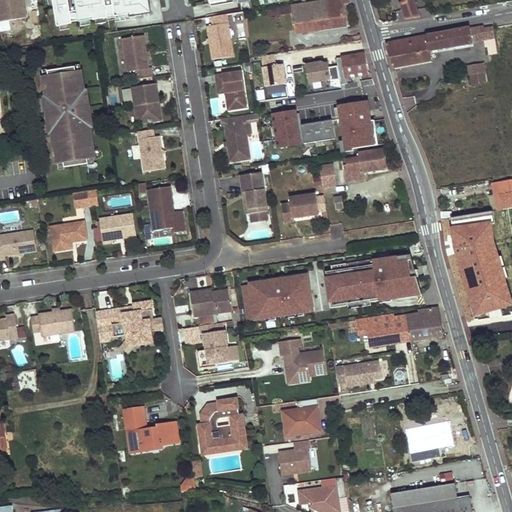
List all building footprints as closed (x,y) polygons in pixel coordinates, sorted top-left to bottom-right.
[(0,0),(0,20),(0,23),(28,19),(25,0),(0,0)] [(69,0),(53,0),(58,26),(73,23),(69,0)] [(106,0),(75,0),(79,21),(109,17),(106,0)] [(134,0),(128,1),(113,3),(115,19),(141,16),(138,0),(134,0)] [(152,14),(149,0),(138,0),(141,16),(152,14)] [(329,0),(301,4),(304,31),(347,25),(344,4),(353,2),(351,0),(329,0)] [(406,19),(420,17),(413,0),(405,0),(403,1),(400,2),(406,19)] [(292,5),(296,32),(304,31),(301,4),(292,5)] [(228,14),(213,17),(214,26),(208,27),(213,60),(234,56),(228,14)] [(493,37),(499,36),(498,26),(484,28),(484,26),(387,43),(393,67),(431,61),(430,50),(471,43),(471,41),(484,39),(486,47),(489,47),(490,53),(496,53),(494,46),(493,37)] [(144,36),(123,39),(128,72),(137,71),(138,80),(153,78),(152,68),(149,68),(147,56),(147,53),(144,36)] [(276,65),(274,54),(261,56),(266,87),(286,84),(283,64),(276,65)] [(342,57),(345,78),(370,75),(366,54),(342,57)] [(345,78),(342,57),(336,58),(337,66),(339,79),(345,78)] [(330,81),(339,79),(337,66),(329,68),(328,63),(324,64),(321,62),(305,64),(308,83),(330,79),(330,81)] [(472,86),(487,84),(485,63),(470,65),(471,73),(472,86)] [(76,72),(75,67),(48,71),(49,76),(43,77),(47,97),(49,97),(50,102),(47,102),(50,123),(53,123),(54,132),(52,133),(57,163),(64,162),(65,168),(89,164),(88,159),(95,158),(90,127),(88,127),(87,122),(90,122),(87,96),(83,97),(82,92),(85,91),(81,71),(76,72)] [(242,72),(216,76),(219,94),(230,92),(230,96),(226,97),(228,111),(247,108),(242,72)] [(157,85),(133,88),(138,124),(162,121),(160,109),(158,109),(157,102),(159,102),(157,85)] [(343,149),(376,144),(369,97),(335,103),(343,149)] [(276,147),(301,143),(295,106),(270,110),(276,147)] [(249,115),(234,117),(235,124),(226,126),(228,141),(229,147),(231,162),(251,159),(247,134),(245,123),(250,123),(249,115)] [(301,121),(303,141),(333,139),(332,118),(301,121)] [(153,129),(138,132),(145,172),(164,169),(163,156),(159,153),(162,150),(159,136),(155,137),(153,129)] [(348,159),(349,164),(346,164),(347,175),(357,173),(358,179),(367,177),(366,171),(387,168),(384,149),(363,152),(364,156),(348,159)] [(97,174),(98,166),(88,165),(87,173),(97,174)] [(322,171),(323,185),(337,183),(336,170),(322,171)] [(268,211),(262,172),(241,176),(244,193),(247,192),(250,213),(268,211)] [(313,176),(315,190),(322,189),(319,175),(313,176)] [(145,183),(138,184),(139,194),(147,193),(145,183)] [(503,208),(511,206),(511,183),(500,186),(501,193),(500,194),(503,208)] [(501,193),(500,186),(494,186),(498,209),(503,208),(500,194),(501,193)] [(170,187),(148,190),(153,224),(163,223),(164,229),(174,228),(175,233),(186,232),(182,211),(175,212),(174,207),(171,208),(171,203),(173,203),(170,187)] [(88,192),(80,193),(82,207),(91,206),(90,195),(98,194),(97,190),(88,192)] [(80,193),(74,194),(76,208),(82,207),(80,193)] [(98,194),(90,195),(91,206),(99,205),(98,194)] [(291,203),(282,205),(285,223),(294,221),(294,218),(304,217),(303,214),(308,213),(309,216),(320,215),(317,194),(290,198),(291,203)] [(334,199),(336,210),(344,209),(343,198),(334,199)] [(76,209),(77,219),(91,219),(91,209),(76,209)] [(268,211),(250,213),(251,221),(269,219),(268,211)] [(137,236),(133,214),(100,220),(101,227),(94,228),(96,243),(103,242),(104,244),(112,243),(112,240),(137,236)] [(85,222),(51,227),(55,252),(73,249),(72,243),(72,240),(76,239),(76,242),(88,240),(85,222)] [(163,223),(153,224),(154,231),(164,229),(163,223)] [(34,231),(0,236),(0,259),(6,259),(5,256),(18,254),(21,251),(24,253),(37,251),(34,231)] [(504,237),(466,243),(471,270),(480,269),(479,262),(496,259),(497,263),(508,261),(504,237)] [(386,256),(389,271),(427,265),(422,244),(370,252),(371,258),(386,256)] [(54,259),(73,254),(72,249),(53,254),(54,259)] [(479,262),(480,269),(508,265),(508,261),(497,263),(496,259),(479,262)] [(335,264),(339,288),(369,283),(365,260),(335,264)] [(199,291),(190,293),(194,317),(199,316),(213,314),(232,311),(228,290),(213,292),(199,294),(199,291)] [(243,308),(247,333),(297,325),(293,300),(243,308)] [(124,308),(98,312),(100,327),(114,325),(116,337),(128,335),(129,339),(137,347),(155,344),(153,331),(151,321),(155,320),(152,301),(134,304),(135,307),(136,312),(125,314),(124,308)] [(370,333),(372,346),(444,335),(439,308),(421,312),(422,314),(396,317),(396,315),(367,319),(358,320),(351,322),(351,326),(352,332),(359,331),(360,334),(370,333)] [(39,317),(31,318),(34,333),(42,332),(42,337),(75,332),(72,310),(61,312),(54,313),(39,315),(39,317)] [(240,313),(232,314),(233,321),(241,320),(240,313)] [(213,314),(199,316),(201,325),(214,323),(213,314)] [(0,340),(19,338),(15,315),(7,316),(7,319),(0,320),(0,340)] [(331,325),(332,330),(351,326),(351,322),(331,325)] [(215,324),(201,326),(202,335),(204,335),(207,351),(209,350),(210,355),(208,356),(209,365),(231,361),(226,331),(217,332),(215,324)] [(114,325),(100,327),(102,339),(116,337),(114,325)] [(302,339),(281,343),(283,358),(286,357),(290,357),(291,363),(288,364),(290,380),(312,377),(329,374),(325,350),(301,354),(300,348),(303,347),(302,339)] [(229,342),(230,360),(238,359),(237,342),(229,342)] [(338,367),(340,382),(349,381),(350,385),(365,383),(364,379),(373,378),(385,376),(383,360),(338,367)] [(407,368),(410,383),(418,381),(415,367),(407,368)] [(9,388),(8,374),(0,374),(0,388),(2,390),(9,388)] [(290,380),(291,385),(313,382),(312,377),(290,380)] [(247,440),(243,414),(240,415),(237,398),(218,401),(218,403),(219,403),(220,410),(217,411),(215,412),(211,418),(210,420),(210,423),(203,424),(199,425),(201,444),(212,442),(213,450),(234,447),(233,442),(247,440)] [(320,406),(319,398),(299,401),(300,408),(285,411),(288,435),(322,430),(320,418),(316,419),(314,407),(318,406),(320,406)] [(218,403),(208,404),(206,406),(203,408),(202,411),(201,414),(203,424),(210,423),(210,420),(211,418),(215,412),(217,411),(220,410),(219,403),(218,403)] [(143,407),(124,410),(129,443),(138,442),(143,445),(148,445),(148,446),(153,451),(157,450),(162,447),(161,445),(178,442),(175,423),(158,425),(158,428),(146,430),(143,407)] [(413,443),(414,449),(417,467),(432,464),(431,455),(453,450),(449,429),(444,430),(443,425),(427,428),(429,440),(413,443)] [(248,448),(247,440),(233,442),(234,447),(213,450),(212,442),(201,444),(203,455),(248,448)] [(312,448),(311,440),(295,442),(296,450),(280,452),(283,474),(312,470),(309,448),(312,448)] [(192,463),(194,477),(203,476),(200,461),(192,463)] [(184,491),(196,490),(194,477),(190,478),(184,486),(184,491)] [(471,511),(468,498),(456,500),(453,484),(392,494),(394,511),(471,511)] [(341,511),(338,486),(300,491),(301,502),(304,503),(310,502),(311,507),(321,505),(324,508),(324,511),(341,511)]
